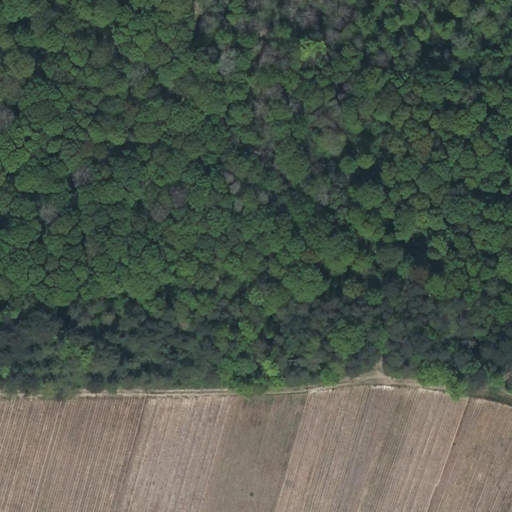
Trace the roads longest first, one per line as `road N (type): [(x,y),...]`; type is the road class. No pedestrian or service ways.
road 1 (track): [(0,384),(237,391),(391,379),(475,382)]
road 2 (track): [(511,396),(475,382),(231,182)]
